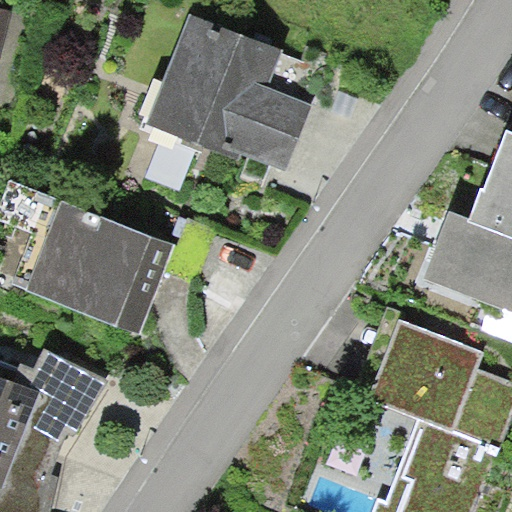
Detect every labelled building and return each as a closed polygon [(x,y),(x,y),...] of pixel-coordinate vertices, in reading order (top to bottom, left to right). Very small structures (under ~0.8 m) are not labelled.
[(0,62),(10,17),(0,14),(0,62)] [(285,60),(197,25),(157,122),(295,178),(320,117),(270,96),(285,60)] [(511,126),(506,124),(485,183),(481,183),(468,215),(511,232),(511,126)] [(420,282),(511,318),(511,232),(468,215),(449,208),(420,282)] [(39,286),(139,323),(167,245),(67,209),(39,286)] [(371,406),(422,427),(386,511),(472,511),(495,458),(511,417),(511,366),(405,323),(371,406)] [(0,360),(0,432),(56,455),(67,432),(72,436),(108,378),(44,347),(32,371),(0,360)] [(56,455),(0,432),(0,511),(50,511),(59,475),(52,473),(56,455)]
